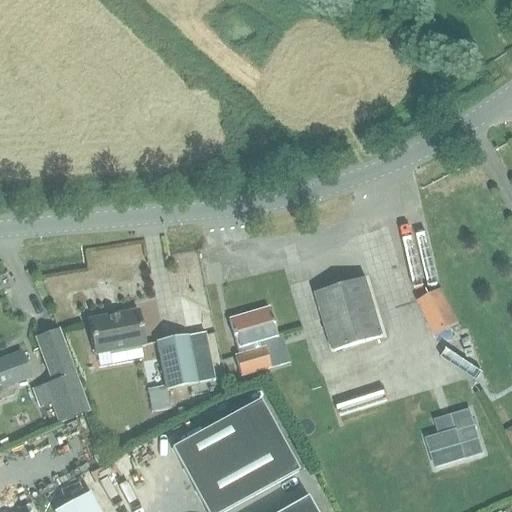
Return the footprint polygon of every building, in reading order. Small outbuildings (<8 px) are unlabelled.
[(366,281),(316,295),(333,353),(383,338),(366,281)] [(441,291),(419,303),(438,337),(460,324),(441,291)] [(229,321),(239,356),(235,357),(241,377),(270,369),(264,349),(252,352),(250,347),(277,339),(269,309),(229,321)] [(138,311),(89,321),(96,356),(145,347),(138,311)] [(52,384),(33,391),(39,408),(51,404),(59,423),(89,412),(78,384),(79,383),(78,382),(77,382),(58,331),(36,339),(52,384)] [(188,337),(156,344),(166,391),(197,384),(214,381),(204,334),(188,337)] [(0,401),(0,400),(12,396),(14,392),(11,384),(29,377),(20,356),(0,363),(0,401)] [(334,394),(340,408),(364,398),(359,384),(334,394)] [(153,412),(169,409),(165,391),(150,394),(153,412)] [(171,450),(205,511),(225,511),(298,472),(260,401),(171,450)] [(456,433),(426,442),(435,470),(482,456),(469,413),(451,418),(456,433)] [(102,457),(95,461),(104,478),(111,474),(102,457)] [(98,511),(89,494),(56,511),(98,511)] [(316,511),(308,498),(283,511),(316,511)]
